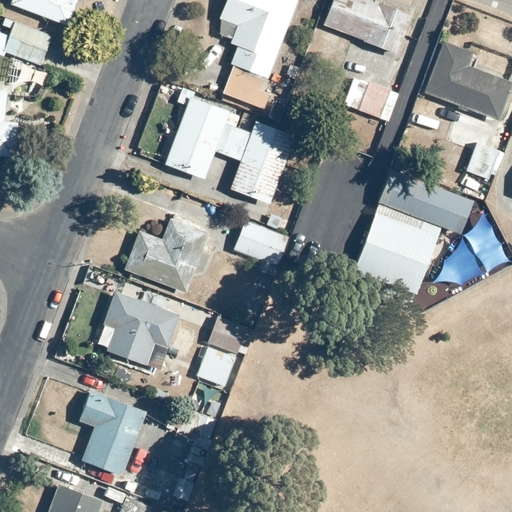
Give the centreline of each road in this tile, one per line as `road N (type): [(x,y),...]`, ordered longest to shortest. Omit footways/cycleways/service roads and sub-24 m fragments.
road 1 (residential): [(148,0),(48,255)]
road 2 (residential): [(48,255),(0,382)]
